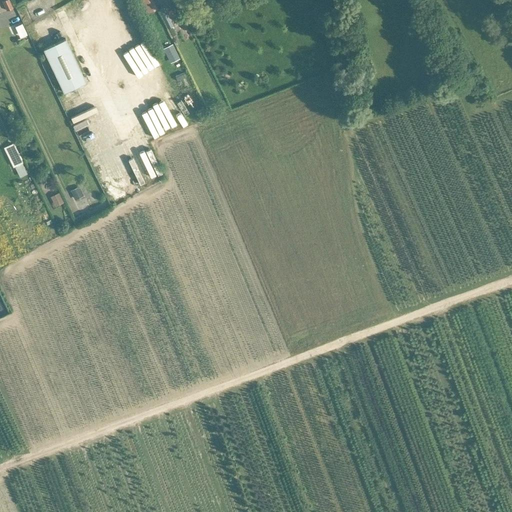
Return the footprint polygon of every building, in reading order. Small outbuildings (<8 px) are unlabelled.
[(8,0),(3,0),(3,1),(8,10),(13,7),(8,0)] [(20,13),(41,4),(39,0),(36,0),(18,8),(20,13)] [(152,0),(140,0),(145,9),(155,4),(152,0)] [(9,26),(13,36),(20,33),(22,37),(28,35),(22,21),(9,26)] [(65,40),(42,51),(63,94),(85,83),(65,40)] [(171,45),(165,48),(171,61),(178,58),(171,45)] [(15,144),(5,149),(14,167),(15,166),(17,169),(24,166),(22,162),(23,162),(15,144)] [(129,159),(139,183),(158,175),(155,168),(158,167),(151,150),(129,159)] [(80,186),(71,190),(75,200),(84,195),(80,186)] [(54,206),(64,203),(61,192),(51,195),(54,206)]
